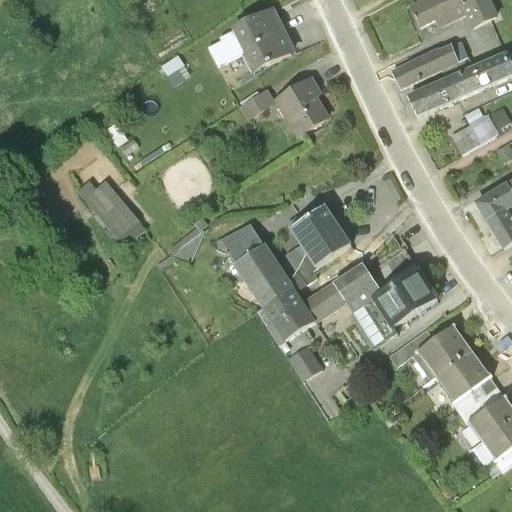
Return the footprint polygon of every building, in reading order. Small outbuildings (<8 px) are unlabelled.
[(463,10),(457,0),(430,0),(408,11),(420,34),(434,28),(437,34),(465,21),(462,15),(463,10)] [(457,0),(463,10),(483,0),(457,0)] [(496,24),(485,0),(483,0),(463,10),(462,15),(465,21),(472,35),(492,25),(496,24)] [(294,60),(272,15),(234,34),(246,57),(257,79),(294,60)] [(246,57),(234,34),(220,41),(222,45),(209,51),(219,70),(246,57)] [(438,54),(428,58),(437,78),(468,64),(461,46),(438,56),(438,54)] [(437,78),(428,58),(390,76),(399,96),(437,78)] [(511,82),(511,74),(505,59),(449,83),(459,106),(511,82)] [(321,99),(310,82),(274,105),(277,108),(299,143),(305,139),(329,124),(315,102),(321,99)] [(459,106),(449,83),(407,101),(417,124),(459,106)] [(277,108),(274,105),(268,95),(240,113),(248,126),(277,108)] [(502,113),(489,120),(497,134),(510,127),(502,113)] [(461,158),(496,140),(486,121),(451,139),(461,158)] [(145,225),(99,176),(76,197),(123,246),(145,225)] [(474,208),(485,228),(506,215),(511,211),(511,201),(505,189),(474,208)] [(325,211),(289,235),(299,250),(305,259),(297,277),(306,291),(317,283),(312,275),(351,249),(325,211)] [(511,248),(511,225),(506,215),(485,228),(502,255),(511,248)] [(185,228),(175,258),(193,264),(203,234),(185,228)] [(236,270),(265,252),(252,230),(223,247),(236,270)] [(305,259),(299,250),(285,259),(297,277),(305,259)] [(290,291),(265,252),(236,270),(233,272),(262,317),(293,297),(290,291)] [(361,269),(330,290),(344,310),(350,320),(371,307),(382,299),(361,269)] [(306,291),(297,277),(290,291),(293,297),(293,299),(306,291)] [(437,307),(417,277),(382,299),(371,307),(390,337),(437,307)] [(330,290),(300,310),(313,330),(344,310),(330,290)] [(293,299),(293,297),(262,317),(282,349),(313,330),(293,299)] [(371,307),(350,320),(373,355),(393,342),(390,337),(371,307)] [(471,357),(452,331),(432,345),(416,356),(417,357),(435,382),(471,357)] [(416,356),(432,345),(425,335),(389,360),(390,363),(397,371),(417,357),(416,356)] [(309,352),(289,364),(302,384),(322,372),(309,352)] [(489,383),(471,357),(435,382),(454,408),(489,383)] [(496,393),(489,383),(454,408),(461,418),(496,393)] [(503,403),(496,393),(461,418),(468,428),(503,403)] [(511,425),(511,414),(503,403),(468,428),(466,429),(480,448),(511,425)] [(511,455),(511,425),(480,448),(494,468),(496,467),(511,455)] [(511,455),(496,467),(503,477),(511,470),(511,455)] [(496,467),(494,468),(486,473),(494,484),(503,477),(496,467)]
